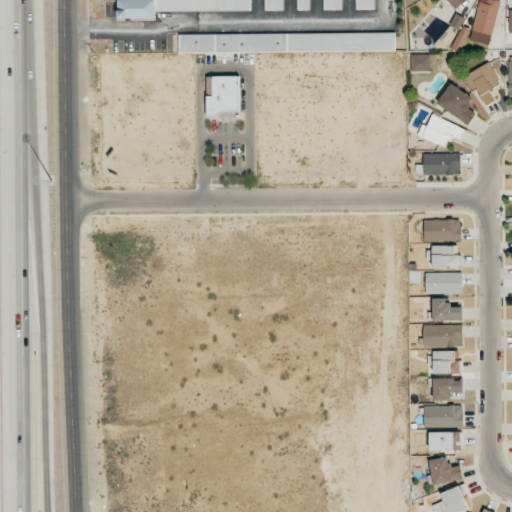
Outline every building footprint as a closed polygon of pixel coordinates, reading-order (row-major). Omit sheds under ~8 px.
[(250,0),(118,0),(118,18),(156,18),(156,11),(251,10),(250,0)] [(283,0),(265,0),(265,9),(284,9),(283,0)] [(310,0),(297,0),(298,10),(310,9),(310,0)] [(341,0),(323,0),(324,10),(342,9),(341,0)] [(356,0),(356,9),(374,9),(374,0),(356,0)] [(464,0),(446,0),(455,9),(464,0)] [(500,1),(494,0),(479,0),(470,40),(489,45),(500,1)] [(179,34),(179,53),(395,51),(395,32),(179,34)] [(411,72),(430,72),(430,54),(411,54),(411,72)] [(467,73),(477,95),(500,84),(490,63),(467,73)] [(239,76),(206,76),(207,115),(240,114),(239,76)] [(469,124),(476,113),(467,107),(473,98),(450,83),(437,104),(469,124)] [(418,135),(447,148),(452,136),(461,140),(466,129),(432,114),(427,126),(422,124),(418,135)] [(423,175),(460,174),(460,153),(423,153),(423,175)] [(461,240),(461,219),(424,220),(424,241),(461,240)] [(459,245),(430,246),(431,268),(460,268),(459,245)] [(462,272),(425,273),(426,293),(462,293),(462,272)] [(449,298),(432,298),(433,313),(428,313),(428,321),(463,320),(462,307),(449,307),(449,298)] [(423,346),(462,347),(463,325),(424,325),(423,346)] [(450,400),(450,397),(463,396),(462,378),(433,378),(433,401),(450,400)] [(424,406),(424,425),(463,424),(463,405),(424,406)] [(430,451),(462,450),(462,432),(429,432),(430,451)] [(460,465),(450,466),(449,456),(428,460),(433,485),(463,479),(460,465)] [(440,493),(442,501),(433,504),(435,511),(446,511),(448,511),(447,511),(457,511),(468,509),(464,494),(467,493),(464,485),(440,493)]
